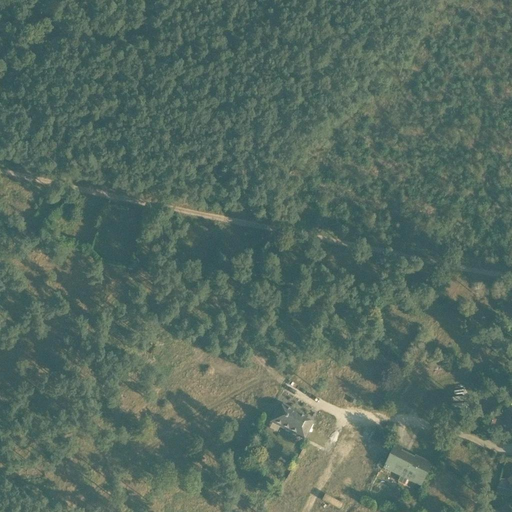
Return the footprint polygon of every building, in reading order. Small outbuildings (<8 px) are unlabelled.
[(3,197),(19,213),(37,195),(20,179),(3,197)] [(84,316),(89,310),(83,303),(88,299),(79,290),(68,299),(84,316)] [(88,300),(84,304),(89,309),(93,305),(88,300)] [(27,337),(12,354),(21,362),(26,357),(30,361),(40,350),(27,337)] [(373,403),(377,390),(362,385),(358,398),(373,403)] [(487,394),(492,407),(510,400),(505,387),(487,394)] [(160,408),(167,415),(180,403),(174,396),(160,408)] [(269,423),(304,442),(313,424),(306,420),(307,418),(282,404),(277,414),(275,412),(269,423)] [(511,414),(504,416),(506,421),(503,425),(511,430),(511,414)] [(490,418),(486,428),(492,430),(496,420),(490,418)] [(337,471),(323,502),(345,511),(364,511),(367,506),(360,503),(380,460),(369,454),(370,451),(341,438),(328,467),(337,471)] [(395,445),(385,463),(383,469),(421,489),(432,465),(415,457),(413,459),(401,452),(403,449),(395,445)] [(65,475),(45,481),(48,492),(68,486),(65,475)] [(308,511),(306,511),(312,495),(288,485),(277,511),(308,511)] [(130,487),(130,497),(135,497),(134,508),(143,508),(143,487),(130,487)]
